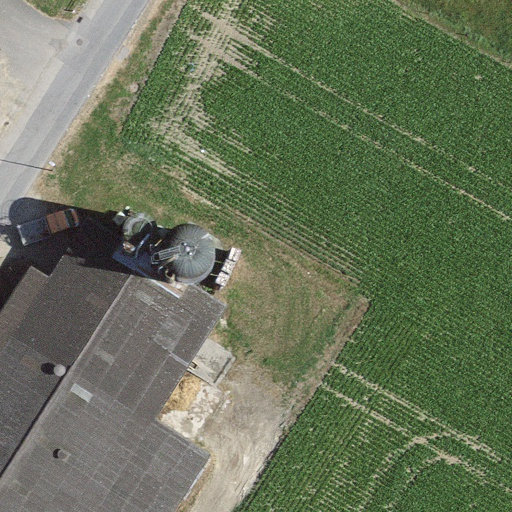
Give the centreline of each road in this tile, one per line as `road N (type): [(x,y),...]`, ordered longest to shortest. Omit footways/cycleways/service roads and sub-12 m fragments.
road 1 (residential): [(116,0),(0,187)]
road 2 (track): [(207,511),(229,477),(242,432),(232,395)]
